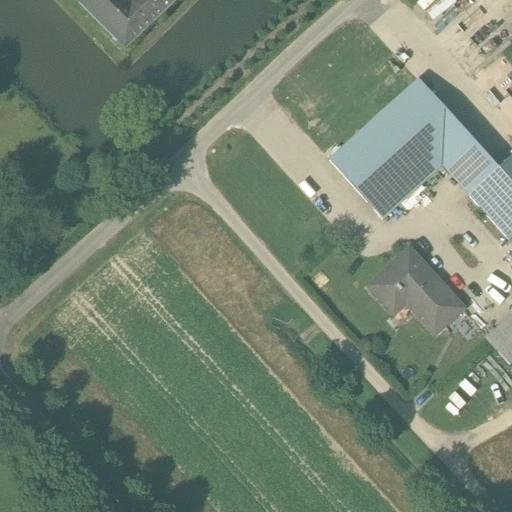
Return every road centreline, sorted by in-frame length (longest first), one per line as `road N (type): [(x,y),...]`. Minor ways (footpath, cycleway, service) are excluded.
road 1 (track): [(182,162),(496,511)]
road 2 (track): [(249,95),(384,250),(434,209),(505,282)]
road 3 (track): [(182,162),(0,326)]
road 4 (track): [(350,0),(182,162)]
road 5 (tertiary): [(119,511),(0,381)]
